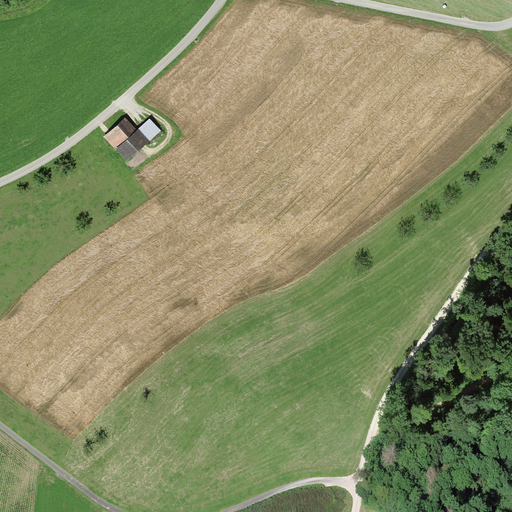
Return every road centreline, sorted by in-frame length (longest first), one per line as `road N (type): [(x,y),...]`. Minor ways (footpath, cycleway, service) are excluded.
road 1 (track): [(361,486),(382,408),(511,222)]
road 2 (unclassified): [(0,183),(102,118),(222,0)]
road 3 (track): [(366,465),(434,407),(511,364)]
road 4 (unclassified): [(347,0),(490,27),(511,22)]
road 5 (track): [(0,425),(117,511)]
road 6 (track): [(232,511),(295,485),(361,486)]
